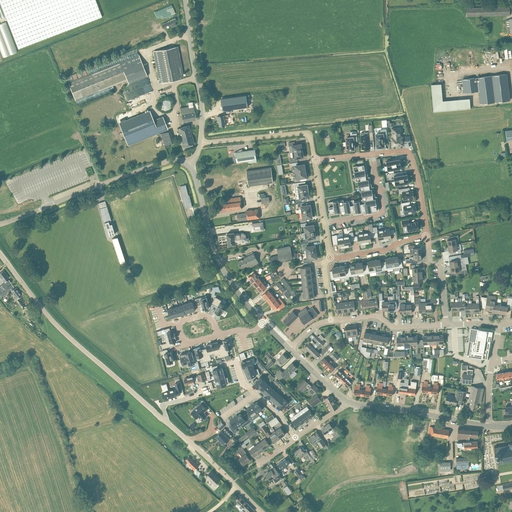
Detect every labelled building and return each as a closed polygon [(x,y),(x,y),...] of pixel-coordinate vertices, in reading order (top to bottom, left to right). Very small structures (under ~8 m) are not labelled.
[(95,0),(0,0),(0,18),(6,17),(18,49),(102,16),(95,0)] [(466,16),(510,15),(510,6),(466,8),(466,16)] [(480,29),(481,29),(482,29),(482,28),(483,28),(484,27),(485,27),(485,26),(486,25),(486,24),(486,23),(486,22),(485,21),(485,20),(484,19),(483,19),(482,18),(481,18),(480,18),(479,18),(478,19),(477,19),(477,20),(476,21),(476,22),(475,23),(476,24),(476,25),(476,26),(477,27),(478,28),(479,28),(480,29)] [(6,22),(0,23),(0,50),(2,57),(17,52),(6,22)] [(183,78),(177,46),(160,50),(153,51),(158,78),(160,78),(161,83),(166,82),(183,78)] [(75,100),(127,80),(128,84),(147,76),(139,55),(68,83),(75,100)] [(510,100),(507,74),(462,79),(464,93),(478,91),(480,104),(510,100)] [(442,83),(432,84),(434,111),(471,108),(470,98),(444,100),(442,83)] [(246,96),(220,98),(222,110),(247,107),(246,96)] [(164,111),(165,111),(166,111),(167,110),(168,110),(169,109),(170,109),(170,108),(171,107),(171,106),(171,105),(171,104),(171,103),(170,102),(170,101),(169,100),(168,99),(167,99),(166,99),(165,98),(164,99),(163,99),(162,99),(161,100),(160,101),(160,102),(159,103),(159,104),(159,105),(159,106),(159,107),(160,108),(160,109),(161,109),(162,110),(163,110),(164,111)] [(194,112),(193,106),(180,108),(183,122),(196,120),(194,112)] [(118,122),(128,145),(167,129),(162,116),(153,120),(149,110),(118,122)] [(227,115),(224,116),(223,115),(217,116),(217,120),(219,120),(220,126),(229,124),(228,118),(227,115)] [(189,125),(177,128),(183,147),(194,144),(189,125)] [(401,137),(400,128),(392,128),(393,138),(391,138),(392,146),(403,145),(402,137),(401,137)] [(377,147),(384,147),(384,138),(387,138),(386,129),(380,129),(381,134),(376,134),(377,147)] [(170,131),(158,134),(162,146),(173,143),(170,131)] [(347,150),(354,149),(354,141),(357,141),(357,131),(350,132),(351,137),(346,138),(347,150)] [(369,149),(369,148),(370,148),(370,140),(373,140),(373,132),(366,132),(366,136),(361,137),(362,149),(366,148),(366,149),(369,149)] [(293,152),(302,150),(301,144),(295,145),(295,142),(288,143),(290,152),(293,152)] [(243,151),(242,149),(234,153),(236,158),(237,162),(248,160),(249,163),(257,162),(255,149),(243,151)] [(302,150),(293,152),(294,158),(290,159),(290,162),(298,161),(297,158),(303,157),(302,150)] [(293,172),(305,171),(304,164),(298,165),(298,162),(292,163),(293,172)] [(366,175),(365,170),(367,169),(366,164),(358,165),(358,166),(353,166),(354,172),(356,182),(358,181),(360,191),(362,191),(363,198),(361,200),(354,201),(354,200),(344,201),(344,200),(334,201),(333,201),(328,202),(329,207),(330,215),(336,214),(335,212),(341,211),(345,210),(345,212),(351,211),(355,210),(355,212),(361,211),(365,210),(366,213),(371,212),(373,211),(374,213),(376,212),(377,212),(378,212),(378,211),(379,211),(379,210),(379,209),(379,208),(379,206),(377,206),(376,203),(377,203),(376,198),(374,199),(373,195),(372,189),(370,189),(370,185),(369,179),(367,179),(366,175)] [(247,169),(249,185),(274,182),(272,167),(247,169)] [(305,171),(293,172),(295,182),(301,181),(300,178),(306,177),(305,171)] [(295,193),(308,191),(307,185),(301,186),(300,182),(294,183),(295,193)] [(186,185),(180,186),(182,197),(184,196),(186,205),(184,205),(185,208),(192,207),(189,195),(188,195),(186,185)] [(402,193),(403,199),(414,198),(413,190),(406,191),(405,188),(398,189),(399,194),(402,193)] [(308,191),(295,193),(296,199),(295,199),(296,202),(303,201),(303,198),(309,197),(308,191)] [(228,202),(220,203),(221,211),(242,208),(242,207),(245,206),(244,202),(241,202),(240,197),(227,199),(228,202)] [(100,208),(99,208),(103,222),(104,222),(108,236),(115,234),(111,220),(107,206),(106,206),(105,201),(98,203),(100,208)] [(404,210),(405,214),(412,213),(412,212),(416,211),(415,204),(408,205),(407,202),(401,203),(402,210),(404,210)] [(304,206),(303,203),(297,203),(298,207),(301,206),(302,208),(298,209),(299,213),(302,212),(311,211),(310,205),(304,206)] [(246,213),(247,219),(260,218),(258,208),(246,210),(246,213)] [(311,211),(302,212),(303,219),(300,219),(300,222),(306,221),(306,218),(312,217),(311,211)] [(407,226),(408,232),(419,230),(418,222),(410,223),(409,219),(402,220),(403,226),(407,226)] [(305,233),(314,231),(313,225),(307,226),(307,223),(299,224),(300,227),(304,226),(305,233)] [(384,230),(385,240),(392,239),(391,233),(395,232),(394,230),(390,230),(390,229),(384,230)] [(379,241),(385,240),(384,230),(373,231),(374,233),(374,236),(378,235),(379,241)] [(305,233),(301,233),(302,243),(310,242),(309,238),(315,238),(314,231),(305,233)] [(363,233),(365,244),(372,243),(371,237),(374,236),(374,233),(373,231),(363,233)] [(234,234),(234,232),(227,233),(228,246),(236,244),(236,243),(249,241),(248,238),(244,239),(243,233),(234,234)] [(343,237),(345,247),(352,246),(350,240),(354,239),(354,237),(353,232),(349,233),(349,236),(343,237)] [(354,237),(354,239),(358,239),(359,245),(365,244),(363,233),(357,234),(357,236),(354,237)] [(345,247),(343,237),(337,238),(337,235),(332,236),(333,243),(338,242),(339,248),(345,247)] [(448,246),(457,244),(456,239),(459,238),(458,235),(453,236),(453,239),(447,240),(448,246)] [(118,236),(112,238),(120,263),(126,261),(118,236)] [(303,254),(307,253),(316,252),(315,245),(309,246),(308,243),(302,244),(303,254)] [(457,244),(448,246),(449,251),(452,251),(453,254),(461,253),(460,244),(457,244)] [(271,263),(284,260),(293,258),(290,245),(277,248),(278,255),(270,257),(271,263)] [(415,248),(414,245),(408,245),(408,248),(411,248),(411,251),(413,251),(413,254),(422,253),(421,248),(415,248)] [(316,252),(307,253),(308,259),(303,260),(304,263),(311,262),(310,259),(317,258),(316,252)] [(241,268),(246,266),(248,269),(259,263),(254,253),(244,258),(244,259),(238,262),(241,268)] [(422,253),(413,254),(413,257),(409,257),(409,259),(405,259),(405,260),(403,260),(403,263),(412,263),(412,260),(422,259),(422,253)] [(464,254),(454,255),(455,260),(449,261),(451,267),(459,265),(466,264),(465,257),(466,257),(470,256),(470,253),(464,254)] [(397,259),(397,256),(392,257),(394,269),(394,271),(400,270),(400,268),(403,267),(401,259),(397,259)] [(394,269),(392,257),(386,258),(387,261),(383,262),(385,270),(394,269)] [(385,270),(383,262),(380,262),(379,259),(374,260),(376,272),(376,276),(385,274),(385,270)] [(365,265),(367,273),(376,272),(374,260),(368,261),(369,264),(365,265)] [(356,263),(358,275),(367,273),(365,265),(362,266),(361,262),(356,263)] [(358,275),(356,263),(351,264),(351,267),(348,268),(349,276),(358,275)] [(413,275),(422,274),(422,268),(415,268),(415,264),(410,265),(410,269),(412,269),(413,275)] [(467,269),(466,264),(459,265),(451,267),(451,272),(457,271),(457,276),(467,274),(467,269)] [(338,266),(340,278),(349,276),(348,268),(344,269),(344,265),(338,266)] [(340,278),(338,266),(333,267),(334,270),(330,271),(331,279),(340,278)] [(0,276),(0,283),(0,284),(4,281),(5,282),(1,285),(4,288),(11,283),(9,280),(7,281),(6,280),(9,278),(3,271),(0,273),(0,276)] [(249,277),(253,282),(261,276),(257,271),(255,273),(249,277)] [(253,282),(256,287),(262,282),(259,278),(261,276),(253,282)] [(260,292),(266,287),(264,284),(266,283),(264,281),(262,282),(256,287),(260,292)] [(11,284),(0,291),(0,294),(2,297),(8,293),(7,292),(14,287),(11,284)] [(13,296),(14,296),(17,298),(21,295),(16,288),(11,291),(13,293),(12,294),(13,296)] [(366,292),(368,307),(372,307),(372,309),(378,308),(377,298),(371,298),(370,288),(367,288),(367,291),(366,292)] [(266,299),(272,295),(268,290),(262,294),(266,299)] [(292,296),(292,295),(291,295),(288,290),(283,294),(287,299),(289,302),(294,299),(292,296)] [(368,307),(366,292),(362,292),(363,300),(358,300),(359,310),(365,310),(365,308),(368,307)] [(396,293),(397,300),(400,300),(400,308),(400,314),(404,313),(406,313),(406,303),(405,299),(400,300),(400,293),(398,292),(396,292),(396,293)] [(382,293),(379,293),(379,294),(379,300),(380,300),(380,304),(382,304),(383,311),(388,311),(388,301),(382,301),(382,294),(382,293)] [(200,295),(195,296),(197,303),(201,302),(203,309),(206,308),(207,309),(209,309),(209,308),(207,297),(201,299),(200,295)] [(272,295),(266,299),(270,304),(279,297),(276,299),(272,295)] [(488,295),(485,308),(493,309),(492,311),(492,312),(499,313),(501,305),(500,305),(495,304),(496,296),(488,295)] [(393,296),(388,296),(388,301),(388,311),(389,311),(390,312),(394,312),(394,311),(394,310),(394,308),(397,308),(397,301),(394,301),(394,298),(393,296)] [(501,305),(499,313),(506,314),(507,307),(511,308),(511,303),(511,296),(508,296),(507,306),(501,305)] [(217,297),(214,303),(218,306),(215,311),(220,315),(221,314),(222,314),(227,306),(221,302),(222,300),(217,297)] [(278,310),(285,304),(279,297),(270,304),(274,309),(276,308),(278,310)] [(426,312),(425,302),(420,302),(420,297),(415,297),(415,306),(419,306),(419,313),(426,312)] [(426,312),(432,312),(432,305),(436,305),(435,297),(430,297),(430,302),(425,302),(426,312)] [(31,316),(34,313),(27,304),(24,306),(25,308),(23,310),(27,315),(29,314),(31,316)] [(317,315),(312,308),(307,311),(305,308),(298,314),(305,324),(317,315)] [(288,326),(297,317),(292,311),(283,320),(288,326)] [(170,328),(158,331),(159,335),(163,334),(164,334),(166,338),(176,336),(175,333),(174,333),(174,330),(171,331),(170,328)] [(469,332),(474,333),(470,356),(487,359),(490,342),(491,342),(493,332),(487,331),(487,330),(479,329),(470,328),(469,332)] [(365,332),(363,340),(360,339),(359,347),(358,349),(365,355),(366,349),(366,348),(361,347),(363,340),(368,341),(369,333),(366,332),(367,331),(365,330),(365,332)] [(322,340),(324,338),(320,334),(318,336),(317,335),(313,339),(317,342),(315,344),(312,340),(309,343),(305,347),(311,352),(314,348),(315,348),(322,340)] [(167,343),(162,344),(163,349),(175,345),(174,342),(177,342),(176,338),(176,336),(166,338),(167,343)] [(224,344),(221,344),(225,356),(229,355),(227,350),(232,349),(229,339),(223,340),(224,344)] [(212,343),(214,353),(219,352),(220,356),(220,358),(225,356),(221,344),(218,345),(218,344),(217,342),(214,343),(214,342),(212,343)] [(207,348),(204,349),(207,361),(212,360),(211,357),(210,355),(214,353),(212,343),(209,344),(210,344),(206,345),(207,347),(207,348)] [(323,354),(332,345),(330,343),(320,352),(323,354)] [(314,348),(311,352),(316,357),(320,353),(317,351),(321,347),(318,344),(315,348),(314,348)] [(332,345),(323,354),(323,355),(324,354),(326,356),(331,352),(330,352),(333,349),(331,346),(332,345)] [(397,346),(394,346),(394,351),(395,356),(405,356),(405,351),(398,351),(398,346),(397,346)] [(200,347),(194,348),(196,356),(197,358),(202,357),(203,362),(207,361),(204,349),(201,350),(201,348),(200,347)] [(168,349),(160,351),(161,354),(165,353),(168,363),(174,362),(171,352),(168,352),(168,349)] [(270,350),(265,355),(270,360),(275,356),(270,350)] [(192,352),(186,353),(189,364),(198,362),(197,358),(196,356),(193,357),(192,352)] [(182,360),(179,361),(180,367),(189,364),(186,353),(180,355),(181,358),(182,360)] [(283,354),(277,360),(275,362),(274,364),(276,366),(278,365),(280,367),(288,359),(283,354)] [(325,367),(331,361),(330,360),(328,361),(324,358),(320,362),(325,367)] [(424,358),(422,368),(426,368),(426,367),(428,368),(431,369),(433,359),(429,358),(429,359),(424,358)] [(243,368),(253,364),(251,359),(242,362),(243,368)] [(331,361),(325,367),(331,372),(335,368),(331,364),(333,362),(331,361)] [(286,379),(297,367),(292,362),(283,372),(280,370),(275,375),(279,379),(283,376),(286,379)] [(246,372),(254,369),(252,365),(253,365),(253,364),(243,368),(244,368),(246,372)] [(217,365),(212,367),(214,375),(224,373),(222,367),(218,369),(217,365)] [(254,369),(246,372),(248,378),(256,375),(254,369)] [(338,379),(343,374),(339,370),(334,375),(338,379)] [(348,370),(345,372),(343,374),(338,379),(342,383),(350,376),(347,373),(349,371),(348,370)] [(196,376),(193,377),(193,376),(184,379),(186,385),(200,381),(206,380),(204,373),(198,374),(198,375),(196,375),(196,376)] [(350,376),(342,383),(347,388),(352,382),(347,378),(350,376)] [(225,378),(215,381),(217,387),(229,384),(227,377),(225,378)] [(258,388),(264,380),(260,377),(253,384),(258,388)] [(311,386),(308,383),(304,379),(296,387),(299,389),(302,392),(308,387),(309,388),(307,390),(312,395),(315,393),(317,395),(318,393),(316,391),(319,389),(314,384),(311,386)] [(262,391),(268,384),(264,381),(265,381),(264,380),(258,388),(262,391)] [(408,388),(407,394),(415,395),(417,382),(412,381),(411,388),(408,388)] [(429,393),(430,387),(427,387),(428,381),(424,381),(424,383),(422,383),(421,392),(429,393)] [(168,383),(162,385),(164,392),(163,392),(165,400),(178,397),(177,392),(178,392),(183,391),(181,382),(176,383),(177,388),(170,390),(168,383)] [(400,382),(399,392),(407,394),(408,388),(408,383),(400,382)] [(430,387),(429,393),(437,394),(439,385),(437,385),(437,383),(434,382),(433,387),(430,387)] [(384,395),(385,389),(382,388),(383,383),(379,383),(379,385),(377,384),(376,393),(384,395)] [(266,394),(272,388),(268,384),(262,391),(266,394)] [(362,395),(362,390),(359,389),(360,384),(357,384),(356,386),(355,385),(354,394),(362,395)] [(388,389),(385,389),(384,395),(392,396),(393,387),(392,387),(392,385),(389,384),(388,389)] [(366,390),(362,390),(362,395),(370,397),(371,388),(369,387),(370,385),(366,385),(366,390)] [(480,403),(483,392),(481,391),(482,388),(471,385),(468,401),(470,402),(469,408),(477,409),(478,402),(480,403)] [(270,398),(276,392),(272,388),(266,394),(266,395),(270,398)] [(464,401),(466,391),(456,389),(456,391),(455,394),(455,396),(451,395),(451,396),(446,395),(446,397),(445,397),(445,400),(445,403),(450,404),(450,403),(452,404),(456,405),(457,402),(459,402),(459,403),(459,404),(459,403),(463,404),(464,401)] [(274,402),(280,395),(276,392),(270,398),(274,402)] [(278,406),(285,398),(284,398),(284,399),(280,395),(274,402),(278,405),(278,406)] [(321,401),(317,395),(308,401),(313,407),(321,401)] [(331,396),(325,399),(331,411),(338,407),(331,396)] [(282,410),(289,402),(285,398),(278,406),(282,410)] [(263,409),(257,401),(254,404),(254,403),(251,404),(257,412),(263,409)] [(199,417),(202,421),(207,416),(203,413),(207,410),(201,403),(191,412),(197,419),(199,417)] [(259,415),(257,412),(251,404),(249,406),(250,407),(247,409),(249,412),(246,414),(251,421),(259,415)] [(309,409),(307,406),(301,410),(308,419),(314,415),(309,409)] [(302,423),(308,419),(301,410),(296,414),(302,423)] [(251,421),(246,414),(243,416),(241,413),(237,415),(235,416),(243,427),(251,421)] [(267,423),(275,418),(272,414),(265,419),(267,423)] [(296,428),(297,427),(302,423),(296,414),(290,418),(292,421),(296,428)] [(242,428),(243,427),(235,416),(232,418),(233,419),(230,421),(232,424),(229,426),(234,433),(237,431),(235,428),(240,425),(242,428)] [(272,427),(279,421),(276,417),(268,422),(272,427)] [(328,432),(331,429),(333,432),(331,433),(334,437),(330,440),(332,443),(341,436),(334,427),(333,428),(329,423),(321,429),(325,434),(325,433),(326,434),(327,434),(328,433),(328,432)] [(280,438),(275,431),(270,435),(268,431),(266,429),(269,427),(267,424),(265,426),(264,425),(260,427),(267,437),(270,435),(275,442),(280,438)] [(448,438),(449,430),(429,426),(428,434),(431,435),(448,438)] [(275,431),(280,438),(285,434),(280,427),(275,431)] [(479,429),(458,427),(457,439),(469,440),(470,437),(478,437),(479,429)] [(225,429),(222,431),(221,431),(216,437),(223,445),(229,439),(232,436),(225,429)] [(327,447),(321,438),(317,432),(308,438),(313,444),(317,441),(317,442),(321,448),(321,447),(323,450),(327,447)] [(245,444),(251,440),(249,437),(240,443),(243,447),(244,448),(247,446),(245,444)] [(260,442),(264,449),(270,445),(265,438),(260,442)] [(464,442),(464,441),(462,441),(457,442),(458,446),(462,446),(462,444),(464,444),(464,449),(472,449),(478,449),(477,441),(464,442)] [(264,449),(260,442),(255,446),(259,453),(264,449)] [(509,445),(494,447),(495,452),(497,464),(511,461),(511,442),(508,443),(509,445)] [(239,453),(242,457),(239,458),(244,464),(250,460),(246,454),(247,453),(242,447),(241,448),(239,445),(231,450),(235,456),(239,453)] [(259,453),(255,446),(249,450),(254,456),(259,453)] [(304,453),(303,452),(304,451),(300,447),(294,452),(299,458),(303,455),(304,456),(305,456),(304,456),(309,463),(311,461),(308,458),(310,456),(307,451),(304,453)] [(192,459),(189,456),(186,460),(189,462),(188,463),(194,470),(199,465),(192,459)] [(469,457),(456,458),(456,469),(469,469),(469,457)] [(288,459),(286,461),(285,459),(278,463),(282,469),(289,464),(289,465),(292,464),(288,459)] [(450,462),(440,462),(440,471),(451,471),(450,462)] [(282,478),(275,468),(272,470),(265,474),(270,480),(272,478),(275,483),(281,479),(282,478)] [(298,468),(294,471),(298,476),(301,480),(304,478),(298,468)] [(214,484),(220,479),(211,471),(206,476),(214,484)] [(281,484),(286,492),(291,489),(286,481),(281,484)] [(240,511),(247,503),(240,495),(236,499),(238,502),(234,506),(240,511)] [(239,511),(252,511),(254,510),(247,503),(240,511),(239,511)]
